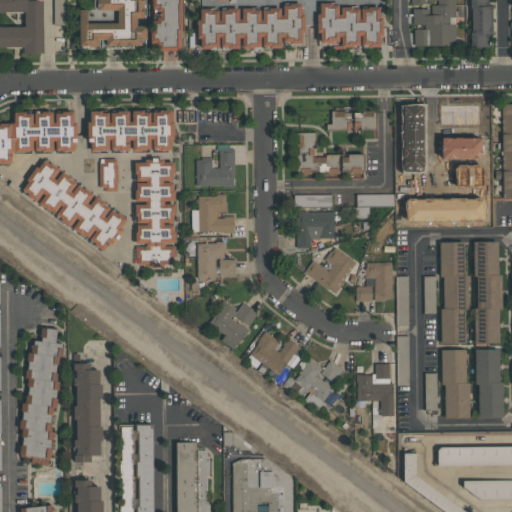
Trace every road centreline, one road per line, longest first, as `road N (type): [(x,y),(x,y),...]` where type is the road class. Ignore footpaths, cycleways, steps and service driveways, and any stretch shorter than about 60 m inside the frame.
road 1 (residential): [(511,74),(0,83)]
road 2 (residential): [(267,81),(271,281)]
road 3 (residential): [(271,281),(335,333),(381,333)]
